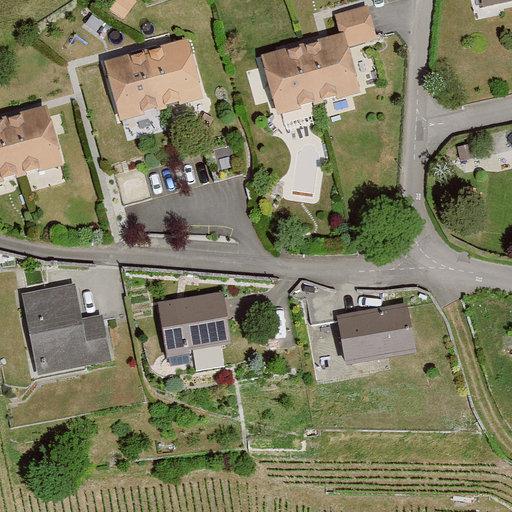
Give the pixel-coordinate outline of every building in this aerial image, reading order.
[(112,0),(106,10),(123,21),(137,0),(112,0)] [(337,17),(341,32),(370,24),(366,9),(337,17)] [(343,39),(345,46),(374,38),(370,24),(341,32),(343,39)] [(357,90),(345,46),(343,39),(264,61),(278,112),(357,90)] [(121,118),(201,96),(186,45),(107,67),(121,118)] [(0,179),(60,163),(46,112),(0,124),(0,179)] [(235,146),(221,150),(229,179),(243,175),(235,146)] [(221,150),(206,154),(214,183),(229,179),(221,150)] [(145,170),(130,174),(138,203),(152,199),(145,170)] [(130,174),(116,178),(124,207),(138,203),(130,174)] [(101,320),(79,323),(73,289),(34,295),(39,321),(33,323),(42,371),(108,359),(101,320)] [(340,322),(340,321),(335,295),(307,300),(311,327),(340,322)] [(188,349),(229,342),(226,320),(228,320),(225,298),(222,299),(222,297),(161,307),(170,359),(189,356),(188,349)] [(348,364),(414,352),(407,309),(340,321),(340,322),(348,364)]
